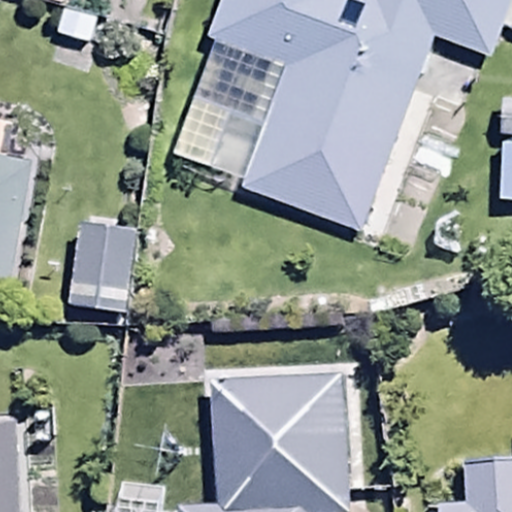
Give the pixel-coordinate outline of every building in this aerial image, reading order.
[(81,0),(21,0),(21,3),(75,19),(81,0)] [(511,0),(232,0),(170,168),(364,244),(440,49),(493,70),(511,20),(511,0)] [(511,109),(505,109),(500,217),(511,217),(511,109)] [(0,302),(9,304),(31,173),(0,167),(0,302)] [(142,245),(80,238),(71,321),(132,328),(142,245)] [(218,511),(352,511),(347,393),(214,399),(218,511)] [(0,511),(21,511),(19,443),(0,443),(0,511)] [(511,511),(511,475),(462,478),(463,511),(511,511)]
